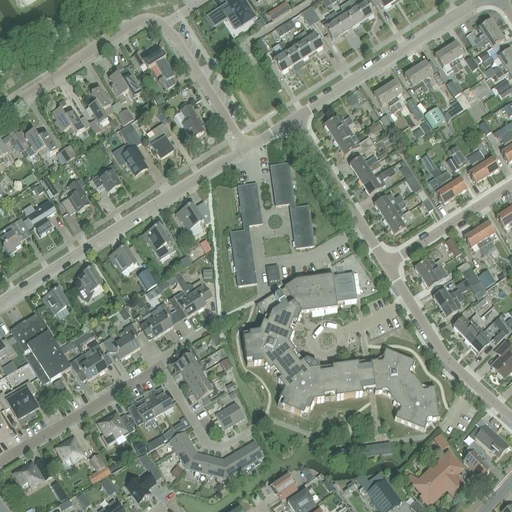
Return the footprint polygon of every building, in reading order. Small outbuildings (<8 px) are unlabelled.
[(254,18),(242,0),(231,0),(226,3),(227,5),(207,18),(214,28),(232,16),(239,28),(254,18)] [(322,0),(319,0),(317,6),(325,11),(329,3),(322,0)] [(375,8),(370,0),(368,0),(365,2),(363,0),(354,0),(350,3),(355,11),(363,24),(374,17),(370,11),(375,8)] [(370,0),(375,8),(380,5),(384,11),(394,4),(391,0),(370,0)] [(363,24),(355,11),(350,3),(345,6),(350,14),(345,17),(353,30),(363,24)] [(284,4),(276,10),(281,17),(289,12),(287,9),(284,4)] [(311,9),(305,12),(314,26),(320,23),(313,12),(311,9)] [(380,15),(385,23),(392,19),(387,11),(380,15)] [(309,29),(314,26),(305,12),(300,15),(309,29)] [(336,14),(331,17),(335,24),(343,37),(353,30),(345,17),(342,13),(337,17),(336,14)] [(331,17),(326,20),(327,23),(322,26),(332,43),(343,37),(335,24),(331,17)] [(259,31),(265,27),(261,22),(255,25),(259,31)] [(425,31),(432,27),(430,22),(423,27),(425,31)] [(473,48),(476,46),(497,32),(491,22),(478,31),(482,37),(476,40),(472,34),(466,39),(473,48)] [(290,33),(287,28),(285,25),(280,28),(285,36),(290,33)] [(279,40),(285,36),(280,28),(274,32),(279,40)] [(491,50),(504,42),(497,32),(476,46),(479,51),(484,47),(485,48),(488,46),(491,50)] [(314,37),(309,40),(305,34),(300,37),(312,56),(322,50),(314,37)] [(312,56),(300,37),(295,40),(299,46),(293,50),(302,63),(312,56)] [(254,44),(263,58),(269,54),(260,41),(254,44)] [(323,41),(319,43),(325,54),(329,52),(323,41)] [(293,50),(289,52),(283,43),(278,47),(284,56),(283,56),(291,69),(302,63),(293,50)] [(457,60),(463,57),(455,45),(445,51),(459,74),(464,70),(457,60)] [(281,76),(291,69),(283,56),(284,56),(278,47),(273,50),(278,59),(273,63),(281,76)] [(165,61),(160,52),(157,48),(139,59),(137,56),(132,59),(138,69),(143,66),(147,72),(154,67),(163,62),(165,61)] [(445,51),(434,58),(442,70),(449,66),(455,76),(459,74),(445,51)] [(488,81),(492,78),(511,64),(511,54),(510,51),(498,60),(502,66),(493,72),(491,69),(483,74),(488,81)] [(486,53),(478,58),(481,64),(490,58),(486,53)] [(471,58),(465,62),(472,74),(478,70),(471,58)] [(165,92),(176,85),(173,80),(174,79),(163,62),(154,67),(162,79),(158,81),(165,92)] [(426,80),(432,77),(424,64),(414,71),(428,93),(433,90),(426,80)] [(511,64),(504,70),(495,76),(498,80),(504,77),(508,75),(511,80),(511,79),(511,64)] [(120,66),(114,70),(122,83),(128,93),(133,102),(141,96),(129,77),(127,78),(120,66)] [(128,93),(122,83),(114,70),(109,73),(112,78),(108,81),(113,88),(111,89),(121,106),(126,103),(123,97),(128,93)] [(414,71),(404,77),(412,90),(412,89),(415,93),(421,90),(424,95),(428,93),(414,71)] [(497,96),(510,88),(506,82),(494,90),(497,96)] [(453,83),(446,87),(454,99),(461,95),(453,83)] [(396,99),(401,96),(393,84),(383,90),(391,103),(397,113),(402,109),(399,104),(399,103),(396,99)] [(511,91),(510,88),(497,96),(501,101),(511,94),(511,91)] [(397,113),(391,103),(383,90),(373,97),(381,109),(387,105),(389,110),(390,109),(394,115),(397,113)] [(116,104),(110,108),(99,91),(91,96),(96,104),(106,119),(114,114),(116,118),(117,117),(124,128),(128,125),(122,114),(116,104)] [(159,96),(153,100),(157,107),(164,103),(159,96)] [(43,100),(49,109),(54,107),(48,97),(43,100)] [(423,119),(422,117),(412,100),(406,104),(418,123),(423,119)] [(55,115),(60,112),(66,108),(63,103),(52,110),(55,115)] [(363,117),(365,116),(372,112),(367,103),(360,107),(362,112),(360,113),(363,117)] [(457,103),(450,108),(452,111),(456,117),(463,112),(457,103)] [(107,122),(106,119),(96,104),(88,109),(99,127),(107,122)] [(161,106),(152,111),(157,118),(165,112),(164,110),(161,106)] [(181,115),(174,119),(181,130),(183,129),(191,143),(203,135),(200,129),(203,127),(191,108),(190,107),(189,106),(188,106),(187,106),(186,106),(185,106),(184,106),(183,106),(182,107),(182,108),(181,108),(181,109),(180,109),(180,110),(180,111),(180,112),(180,113),(180,114),(181,114),(181,115)] [(511,111),(509,106),(503,109),(509,119),(511,117),(511,111)] [(437,110),(424,118),(432,131),(445,122),(437,110)] [(128,125),(133,121),(127,111),(122,114),(128,125)] [(71,129),(65,119),(60,112),(55,115),(51,117),(55,124),(53,125),(60,136),(68,131),(72,137),(75,135),(71,129)] [(83,119),(78,122),(73,114),(65,119),(71,129),(75,135),(76,137),(89,129),(83,119)] [(387,117),(380,121),(387,131),(394,127),(387,117)] [(330,138),(353,124),(350,119),(344,122),(343,120),(338,119),(335,121),(335,120),(324,127),(330,138)] [(141,120),(131,126),(135,131),(135,132),(138,130),(136,128),(143,123),(141,120)] [(351,132),(356,129),(359,127),(356,122),(353,124),(330,138),(337,148),(354,137),(351,132)] [(96,137),(101,133),(94,123),(89,126),(96,137)] [(485,123),(479,126),(486,137),(491,134),(485,123)] [(506,135),(511,131),(511,123),(511,124),(502,130),(506,135)] [(377,124),(373,126),(377,133),(382,131),(377,124)] [(165,142),(168,140),(171,138),(163,125),(151,132),(154,137),(145,142),(150,150),(152,149),(160,162),(173,154),(165,142)] [(425,136),(432,132),(427,125),(421,129),(425,136)] [(128,146),(112,156),(121,169),(127,165),(135,178),(147,170),(141,160),(143,159),(136,149),(143,145),(135,132),(135,131),(131,126),(119,133),(128,146)] [(20,133),(12,138),(18,149),(21,154),(22,154),(25,159),(28,157),(30,159),(38,154),(44,150),(38,140),(33,132),(25,138),(23,139),(20,133)] [(417,142),(424,137),(421,133),(414,137),(417,142)] [(46,135),(38,140),(44,150),(38,154),(41,159),(47,155),(49,158),(58,153),(46,135)] [(511,162),(511,145),(506,136),(500,140),(506,150),(500,154),(507,165),(511,162)] [(7,157),(1,147),(12,141),(10,137),(0,142),(0,165),(4,164),(2,160),(7,157)] [(348,141),(337,148),(343,158),(355,151),(351,145),(357,142),(354,137),(348,141)] [(387,138),(381,142),(385,149),(391,145),(387,138)] [(359,145),(358,146),(359,148),(362,153),(372,146),(368,140),(359,145)] [(372,146),(362,153),(366,160),(377,153),(372,146)] [(71,162),(76,159),(70,148),(65,151),(71,162)] [(467,165),(456,148),(448,153),(459,170),(467,165)] [(66,165),(71,162),(65,151),(60,154),(66,165)] [(492,160),(486,163),(479,152),(473,156),(480,167),(487,178),(499,171),(492,160)] [(355,177),(377,163),(387,157),(384,153),(364,165),(360,160),(349,167),(355,177)] [(427,156),(422,159),(428,170),(433,167),(427,156)] [(487,178),(480,167),(473,156),(467,160),(474,171),(468,175),(475,186),(487,178)] [(453,175),(459,171),(453,160),(446,164),(453,175)] [(373,180),(370,175),(381,168),(377,163),(355,177),(362,187),(373,180)] [(108,195),(120,187),(112,174),(117,171),(113,165),(106,169),(110,175),(101,181),(98,178),(92,182),(97,191),(103,187),(108,195)] [(289,165),(270,168),(271,175),(274,174),(275,181),(291,179),(289,165)] [(48,170),(51,175),(57,171),(54,166),(48,170)] [(373,180),(362,187),(369,198),(385,187),(382,182),(387,179),(394,175),(391,169),(384,173),(373,180)] [(133,187),(141,194),(154,179),(146,172),(133,187)] [(460,180),(454,184),(447,173),(441,177),(448,188),(455,199),(467,191),(460,180)] [(32,175),(23,181),(27,188),(36,182),(32,175)] [(412,177),(405,182),(410,189),(417,185),(412,177)] [(441,177),(435,180),(439,187),(433,191),(443,207),(455,199),(448,188),(441,177)] [(275,181),(272,181),(272,184),(272,185),(273,188),(276,188),(277,194),(292,192),(291,182),(291,179),(275,181)] [(48,180),(42,183),(49,193),(54,189),(48,180)] [(74,198),(61,206),(69,218),(77,213),(78,214),(89,207),(82,195),(84,194),(77,184),(69,189),(74,198)] [(246,187),(237,188),(239,202),(255,200),(254,193),(257,193),(256,186),(246,187)] [(395,201),(392,196),(396,194),(393,189),(383,195),(386,199),(374,206),(380,217),(402,203),(400,198),(395,201)] [(277,194),(274,195),(275,202),(278,201),(279,208),(289,206),(294,206),(293,199),(292,192),(277,194)] [(255,200),(239,202),(241,215),(256,213),(255,207),(259,206),(258,199),(255,200)] [(434,211),(428,201),(422,205),(428,215),(434,211)] [(191,206),(175,216),(181,225),(182,224),(188,233),(189,232),(193,239),(203,233),(199,226),(203,223),(206,227),(210,224),(209,214),(203,205),(195,210),(190,203),(190,204),(191,206)] [(398,220),(394,213),(399,211),(400,212),(406,208),(402,203),(380,217),(387,227),(398,220)] [(36,214),(27,220),(39,239),(51,231),(45,222),(56,215),(49,205),(36,213),(36,214)] [(295,210),(290,210),(290,211),(291,217),(294,216),(295,223),(311,221),(310,214),(309,208),(295,210)] [(503,230),(509,226),(511,230),(511,229),(511,217),(508,211),(496,219),(503,230)] [(256,213),(241,215),(242,222),(243,229),(248,228),(258,227),(257,220),(261,219),(260,213),(256,213)] [(405,230),(401,225),(412,218),(409,213),(398,220),(387,227),(393,237),(405,230)] [(5,231),(0,234),(0,239),(1,241),(5,247),(3,249),(9,258),(17,253),(16,251),(21,248),(16,240),(28,233),(20,221),(5,231)] [(292,224),(293,231),(296,230),(297,237),(312,235),(312,231),(311,221),(295,223),(292,224)] [(175,253),(170,244),(157,224),(156,225),(158,227),(142,237),(147,246),(149,245),(159,262),(175,253)] [(490,238),(494,236),(487,224),(475,232),(482,243),(490,254),(496,250),(493,245),(494,244),(490,238)] [(244,233),(230,235),(232,245),(232,248),(247,246),(246,240),(250,239),(249,232),(244,233)] [(484,258),(490,254),(482,243),(475,232),(463,239),(470,251),(476,247),(484,258)] [(297,237),(293,237),(294,244),(298,244),(299,250),(314,248),(312,235),(297,237)] [(433,244),(443,259),(450,254),(441,239),(433,244)] [(206,243),(201,246),(206,254),(211,251),(206,243)] [(121,275),(136,265),(124,245),(123,246),(124,249),(108,259),(114,267),(115,266),(121,275)] [(247,246),(232,248),(234,260),(234,262),(249,260),(248,253),(252,252),(251,246),(247,246)] [(457,248),(451,252),(455,259),(461,255),(457,248)] [(186,258),(178,263),(183,271),(191,266),(186,258)] [(249,260),(234,262),(235,268),(236,274),(236,275),(251,273),(250,266),(253,265),(252,259),(249,260)] [(440,262),(434,265),(433,263),(428,262),(414,270),(420,281),(440,268),(443,266),(440,262)] [(467,264),(457,270),(460,276),(471,270),(467,264)] [(94,292),(103,287),(90,267),(89,267),(91,270),(75,280),(80,288),(82,287),(82,288),(75,293),(81,302),(88,305),(94,293),(94,292)] [(270,289),(280,288),(277,268),(267,269),(270,289)] [(440,268),(421,281),(427,291),(445,279),(445,276),(440,268)] [(212,271),(203,272),(203,281),(212,281),(212,271)] [(148,272),(138,278),(147,293),(157,287),(155,283),(148,273),(148,272)] [(251,273),(236,275),(238,288),(247,287),(253,286),(252,280),(255,279),(254,273),(251,273)] [(488,273),(478,278),(485,290),(495,284),(488,273)] [(498,273),(491,277),(496,284),(502,280),(498,273)] [(179,274),(173,278),(177,284),(182,280),(183,280),(179,274)] [(291,329),(293,324),(297,325),(301,315),(338,310),(337,304),(357,302),(353,276),(333,278),(333,277),(296,282),(284,289),(285,290),(279,293),(256,307),(262,317),(269,312),(271,315),(267,326),(263,324),(259,334),(249,335),(249,340),(244,340),(243,336),(242,336),(247,368),(247,363),(253,363),(253,367),(264,365),(270,374),(273,371),(277,376),(274,378),(274,379),(277,376),(281,381),(278,383),(284,392),(280,401),(284,403),(282,408),(278,407),(307,419),(308,419),(304,417),(306,412),(310,413),(314,404),(324,402),(323,398),(329,397),(330,402),(330,401),(330,397),(335,397),(336,400),(362,397),(362,393),(367,392),(368,396),(369,396),(368,392),(374,391),(375,395),(382,394),(382,393),(386,392),(387,392),(389,395),(388,396),(397,408),(398,407),(400,410),(400,411),(399,414),(397,414),(394,421),(424,433),(427,426),(425,425),(427,421),(428,421),(432,420),(432,422),(440,421),(435,389),(427,390),(428,392),(424,392),(423,392),(420,389),(422,388),(413,377),(412,378),(409,375),(409,373),(410,370),(412,371),(415,363),(385,352),(383,358),(384,359),(383,362),(382,363),(378,364),(378,363),(370,364),(371,368),(365,368),(364,364),(364,369),(359,369),(358,365),(331,369),(332,373),(326,374),(326,370),(325,370),(326,374),(320,375),(320,371),(309,372),(303,364),(300,367),(296,362),(299,359),(296,361),(292,357),(295,354),(289,346),(292,336),(289,335),(291,330),(295,331),(295,330),(291,329)] [(173,278),(167,282),(171,288),(177,284),(173,278)] [(439,310),(461,296),(461,295),(471,289),(466,281),(456,287),(458,291),(452,295),(452,294),(447,297),(444,292),(433,300),(439,310)] [(185,285),(180,288),(183,293),(196,314),(206,308),(204,305),(211,301),(201,282),(197,284),(192,288),(191,287),(187,286),(186,286),(185,285)] [(485,292),(481,286),(480,284),(472,289),(477,295),(474,297),(478,302),(482,299),(487,295),(485,292)] [(54,318),(69,308),(57,288),(56,288),(57,291),(42,301),(47,309),(48,309),(54,318)] [(187,320),(196,314),(183,293),(169,302),(175,313),(180,310),(187,320)] [(460,307),(458,305),(465,301),(461,296),(439,310),(442,315),(441,316),(444,321),(446,320),(457,313),(459,311),(460,307)] [(117,310),(123,307),(118,298),(112,302),(117,310)] [(478,302),(471,308),(476,313),(486,304),(482,299),(478,302)] [(135,303),(140,310),(145,307),(141,300),(135,303)] [(171,315),(164,305),(156,310),(157,312),(151,315),(163,335),(173,329),(166,319),(172,316),(171,315)] [(140,317),(134,321),(144,336),(149,333),(154,341),(163,335),(151,315),(142,321),(140,317)] [(37,378),(43,388),(71,371),(63,358),(58,351),(53,343),(48,334),(36,316),(11,332),(25,354),(29,351),(32,357),(26,361),(37,378)] [(461,338),(480,320),(476,316),(471,321),(467,325),(462,320),(452,330),(461,338)] [(461,338),(469,347),(479,338),(483,334),(479,329),(485,325),(480,320),(461,338)] [(138,336),(132,326),(123,331),(124,333),(118,337),(121,341),(131,356),(140,350),(133,340),(139,336),(138,336)] [(496,346),(506,336),(509,333),(505,328),(502,331),(492,342),(496,346)] [(221,333),(215,337),(219,343),(224,340),(225,340),(223,337),(221,333)] [(491,343),(486,338),(488,337),(485,333),(483,334),(479,338),(469,347),(478,356),(488,347),(491,343)] [(62,337),(53,343),(58,351),(64,347),(67,345),(62,337)] [(82,337),(76,341),(80,347),(86,343),(82,337)] [(121,341),(116,344),(111,339),(103,344),(109,355),(115,352),(121,362),(131,356),(121,341)] [(0,359),(6,356),(8,359),(14,356),(5,342),(0,344),(0,359)] [(105,357),(99,347),(96,343),(88,349),(90,352),(84,356),(98,377),(107,371),(100,361),(106,357),(105,357)] [(504,381),(511,372),(511,358),(510,356),(511,353),(511,348),(506,343),(495,353),(501,359),(491,369),(504,381)] [(64,347),(58,351),(63,358),(69,354),(64,347)] [(200,364),(194,353),(191,348),(176,357),(180,363),(175,365),(172,367),(175,373),(175,375),(172,376),(174,379),(179,376),(181,375),(200,364)] [(88,383),(98,377),(84,356),(70,365),(77,376),(82,373),(88,383)] [(233,369),(229,360),(220,365),(225,373),(233,369)] [(187,384),(202,375),(206,373),(200,364),(181,375),(187,384)] [(192,394),(207,385),(202,375),(187,384),(192,394)] [(60,396),(67,392),(61,382),(54,387),(60,396)] [(207,385),(192,394),(198,403),(207,398),(209,402),(216,397),(217,394),(211,383),(207,385)] [(23,387),(14,393),(17,398),(27,416),(29,415),(29,416),(29,415),(34,412),(35,412),(37,410),(30,398),(35,395),(29,384),(23,387)] [(230,393),(236,390),(233,385),(227,389),(230,393)] [(173,410),(164,395),(161,390),(156,393),(154,393),(153,391),(150,393),(164,416),(173,410)] [(3,395),(0,396),(0,404),(5,413),(10,409),(18,422),(20,421),(21,420),(26,417),(27,417),(26,417),(27,416),(17,398),(14,393),(5,398),(3,395)] [(154,421),(164,416),(150,393),(148,394),(148,396),(148,397),(142,401),(154,421)] [(145,427),(154,421),(142,401),(137,404),(135,404),(134,402),(131,404),(133,407),(128,410),(137,427),(143,423),(145,427)] [(235,426),(245,420),(236,405),(226,411),(235,426)] [(225,432),(235,426),(226,411),(216,417),(225,432)] [(99,425),(105,436),(102,438),(107,448),(117,442),(115,440),(123,435),(124,438),(135,432),(126,417),(114,424),(110,418),(99,425)] [(185,431),(181,424),(172,429),(176,436),(185,431)] [(497,459),(507,447),(488,430),(484,434),(477,428),(469,438),(474,443),(476,441),(497,459)] [(185,434),(169,443),(175,453),(190,443),(185,434)] [(449,447),(441,436),(433,442),(441,453),(449,447)] [(74,439),(56,450),(66,467),(68,468),(85,458),(74,439)] [(146,446),(150,453),(161,447),(159,443),(154,446),(151,443),(146,446)] [(190,443),(175,453),(181,462),(196,453),(190,443)] [(490,471),(487,467),(492,462),(473,443),(466,451),(470,455),(462,463),(480,481),(490,471)] [(142,444),(135,448),(140,457),(146,454),(142,444)] [(257,463),(264,459),(255,444),(244,450),(253,465),(255,468),(259,466),(257,463)] [(391,444),(331,453),(332,463),(392,455),(391,444)] [(244,450),(235,455),(244,471),(253,465),(244,450)] [(196,453),(181,462),(186,471),(195,473),(200,456),(197,456),(196,453)] [(234,456),(226,461),(234,476),(244,471),(235,455),(234,456)] [(455,500),(466,490),(451,474),(451,475),(447,472),(456,463),(448,455),(414,487),(428,502),(443,487),(455,500)] [(200,456),(195,473),(206,476),(210,459),(200,456)] [(105,469),(98,457),(90,461),(97,474),(105,469)] [(210,459),(206,476),(217,479),(221,462),(210,459)] [(221,462),(217,479),(226,481),(234,476),(226,461),(223,462),(221,462)] [(31,490),(43,483),(45,482),(46,483),(52,479),(42,462),(35,466),(36,467),(34,468),(32,464),(14,476),(22,489),(28,485),(31,490)] [(183,472),(179,469),(173,477),(177,480),(183,472)] [(138,479),(126,489),(138,505),(151,496),(147,492),(156,485),(149,476),(140,482),(138,479)] [(274,492),(281,502),(297,492),(287,477),(271,487),(269,489),(272,494),(274,492)] [(107,481),(101,485),(106,491),(108,489),(112,495),(116,492),(107,481)] [(367,493),(380,511),(389,511),(400,504),(384,481),(367,493)] [(352,484),(342,491),(346,497),(356,490),(352,484)] [(362,490),(358,493),(363,499),(367,496),(362,490)] [(292,511),(308,511),(316,507),(305,492),(287,504),(292,511)] [(83,495),(77,500),(80,504),(86,499),(83,495)] [(62,511),(64,511),(72,508),(69,502),(60,508),(62,511)] [(122,511),(117,505),(116,506),(114,503),(108,507),(110,510),(108,511),(107,511),(104,511),(101,511),(122,511)] [(411,511),(424,511),(415,503),(409,509),(411,511)]
